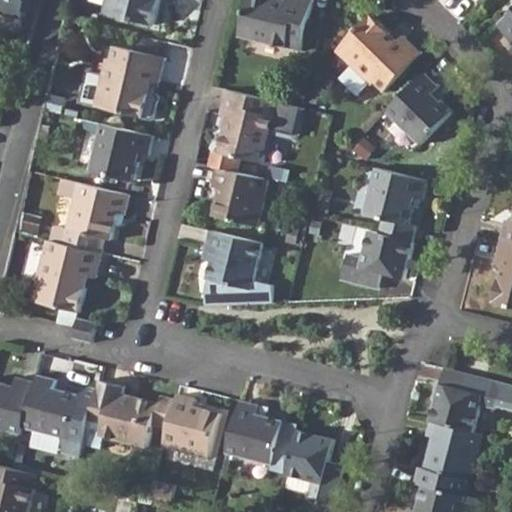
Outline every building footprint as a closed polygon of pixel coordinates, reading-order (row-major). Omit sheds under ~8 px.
[(0,0),(0,10),(24,16),(25,10),(40,14),(43,0),(0,0)] [(107,0),(105,11),(153,22),(158,0),(107,0)] [(251,0),(243,35),(291,46),(294,33),(307,37),(315,0),(289,0),(289,1),(286,0),(251,0)] [(511,10),(502,21),(511,31),(511,10)] [(424,50),(405,31),(399,38),(374,12),(341,46),(376,80),(379,78),(389,87),(424,50)] [(304,49),(307,37),(294,33),(291,46),(304,49)] [(97,103),(146,115),(154,80),(161,81),(167,57),(116,45),(113,58),(109,57),(97,103)] [(390,108),(424,141),(455,109),(436,91),(442,84),(427,70),(390,108)] [(326,102),(331,83),(318,80),(313,99),(326,102)] [(270,161),(281,116),(270,112),(274,99),(229,87),(223,112),(230,114),(222,150),(270,161)] [(285,101),(274,99),(270,112),(281,116),(285,101)] [(92,166),(136,177),(142,152),(151,154),(156,134),(102,121),(92,166)] [(381,230),(415,238),(419,222),(411,220),(417,196),(424,198),(429,178),(400,170),(377,165),(365,213),(384,217),(381,230)] [(213,214),(260,225),(272,180),(220,167),(214,191),(219,192),(213,214)] [(76,196),(70,226),(56,223),(53,238),(61,239),(104,250),(107,237),(114,238),(117,223),(120,211),(128,213),(132,193),(65,177),(61,193),(76,196)] [(120,211),(117,223),(122,224),(125,222),(128,213),(120,211)] [(503,238),(511,239),(511,219),(508,218),(503,238)] [(343,274),(380,283),(384,270),(405,275),(415,238),(381,230),(371,227),(364,253),(349,250),(343,274)] [(266,242),(213,230),(209,249),(216,251),(214,260),(210,277),(207,305),(276,301),(276,285),(257,280),(266,242)] [(86,284),(89,274),(97,276),(97,275),(99,275),(104,250),(61,239),(53,238),(50,249),(45,248),(32,297),(81,308),(86,284)] [(495,299),(511,303),(511,239),(503,238),(496,262),(504,264),(495,299)] [(206,258),(214,260),(216,251),(209,249),(206,258)] [(97,276),(89,274),(86,284),(94,286),(96,286),(98,276),(97,276)] [(74,335),(94,340),(98,321),(79,316),(74,335)] [(467,372),(446,367),(442,383),(463,388),(467,372)] [(432,418),(475,429),(481,402),(498,407),(505,382),(467,372),(463,388),(442,383),(432,418)] [(43,381),(32,424),(69,434),(69,451),(87,455),(91,441),(94,429),(104,387),(95,385),(87,393),(60,385),(62,377),(44,373),(43,381)] [(32,424),(43,381),(18,384),(0,379),(0,423),(30,431),(32,424)] [(112,434),(156,444),(161,425),(175,428),(182,399),(168,395),(166,402),(129,392),(131,385),(106,379),(104,387),(94,429),(91,441),(109,445),(112,434)] [(172,444),(218,455),(228,412),(200,405),(201,398),(183,394),(182,399),(175,428),(172,444)] [(235,451),(283,462),(294,420),(274,415),(276,405),(248,398),(235,451)] [(472,477),(474,478),(486,431),(475,429),(432,418),(427,438),(436,441),(431,467),(472,477)] [(350,466),(336,462),(341,441),(304,431),(294,475),(318,481),(315,496),(341,502),(350,466)] [(0,511),(31,511),(37,487),(24,484),(28,471),(21,469),(0,463),(0,511)] [(465,511),(470,493),(469,493),(472,477),(431,467),(421,464),(417,480),(426,482),(419,508),(410,506),(409,511),(465,511)] [(41,474),(28,471),(24,484),(37,487),(41,474)] [(180,502),(184,486),(164,480),(160,497),(180,502)] [(480,495),(470,493),(465,511),(480,511),(483,501),(480,495)]
